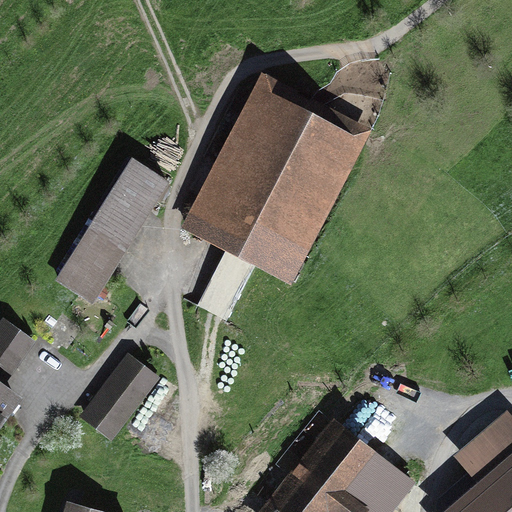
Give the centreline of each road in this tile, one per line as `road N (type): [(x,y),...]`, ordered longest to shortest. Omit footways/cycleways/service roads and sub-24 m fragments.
road 1 (track): [(433,0),(378,45),(237,74)]
road 2 (track): [(142,0),(204,135)]
